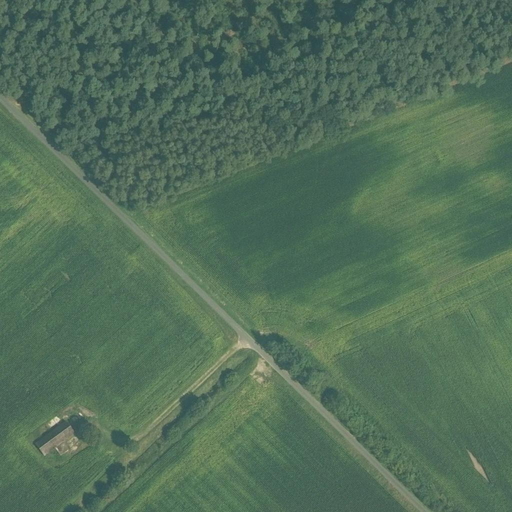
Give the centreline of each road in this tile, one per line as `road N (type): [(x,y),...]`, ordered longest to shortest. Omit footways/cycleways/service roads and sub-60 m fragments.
road 1 (unclassified): [(0,96),(425,511)]
road 2 (track): [(246,337),(139,439),(122,442),(86,426)]
